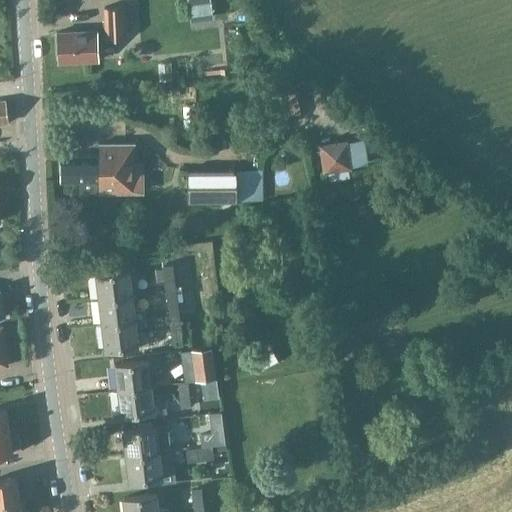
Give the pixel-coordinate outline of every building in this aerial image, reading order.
[(181,8),(185,24),(199,20),(195,4),(181,8)] [(106,39),(128,38),(126,6),(104,7),(106,39)] [(57,64),(98,61),(97,29),(56,31),(57,64)] [(0,124),(9,123),(5,89),(0,90),(0,124)] [(182,124),(182,102),(171,103),(171,125),(182,124)] [(306,136),(307,167),(336,166),(335,134),(306,136)] [(98,157),(60,158),(61,183),(98,182),(99,194),(135,193),(135,142),(98,143),(98,157)] [(263,169),(237,169),(237,168),(188,169),(188,203),(237,202),(237,201),(263,201),(263,169)] [(166,290),(176,289),(173,265),(163,266),(166,290)] [(99,300),(133,296),(130,270),(96,274),(99,300)] [(169,315),(180,313),(178,301),(184,300),(182,289),(176,289),(166,290),(169,315)] [(102,325),(136,320),(146,319),(145,309),(135,309),(133,296),(99,300),(102,325)] [(180,313),(169,315),(173,341),(183,340),(181,324),(183,324),(182,319),(180,319),(180,313)] [(136,320),(102,325),(105,350),(139,345),(150,344),(148,333),(138,334),(136,320)] [(360,348),(356,324),(331,328),(335,352),(360,348)] [(0,367),(8,366),(2,326),(0,325),(0,367)] [(196,380),(202,380),(217,378),(213,347),(192,349),(196,380)] [(255,359),(261,370),(279,360),(272,349),(255,359)] [(118,390),(152,386),(149,360),(115,365),(118,390)] [(188,380),(178,382),(181,407),(192,406),(188,380)] [(152,386),(118,390),(120,416),(155,411),(155,410),(164,409),(162,400),(154,401),(152,386)] [(0,432),(9,431),(6,409),(0,410),(0,432)] [(186,448),(197,447),(193,421),(183,423),(186,448)] [(126,457),(161,452),(157,427),(123,431),(126,457)] [(9,431),(0,432),(0,456),(13,454),(9,431)] [(200,434),(201,446),(206,446),(212,445),(225,443),(223,431),(211,432),(200,434)] [(197,447),(186,448),(189,474),(208,472),(207,468),(208,468),(205,452),(197,453),(197,447)] [(161,452),(126,457),(129,482),(164,478),(161,452)] [(0,501),(19,499),(16,477),(0,479),(0,501)] [(194,511),(204,511),(205,511),(202,488),(191,489),(194,511)] [(124,511),(168,511),(168,509),(160,510),(158,494),(123,499),(124,511)] [(21,511),(19,499),(0,501),(0,511),(21,511)]
